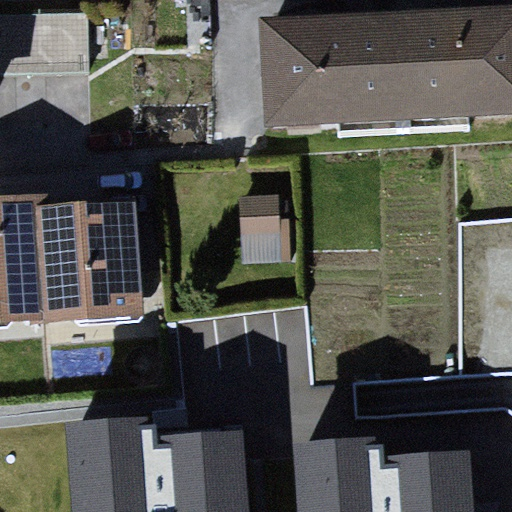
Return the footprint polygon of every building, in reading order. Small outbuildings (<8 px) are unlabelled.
[(89,65),(89,15),(8,14),(7,64),(89,65)] [(295,143),(511,130),(511,20),(289,32),(295,143)] [(0,341),(158,332),(151,211),(61,216),(61,206),(0,209),(0,341)] [(148,417),(53,422),(59,511),(154,511),(149,432),(148,417)] [(253,511),(248,426),(149,432),(154,511),(253,511)] [(380,437),(285,442),(290,511),(384,511),(381,452),(380,437)] [(483,511),(479,446),(381,452),(384,511),(483,511)]
